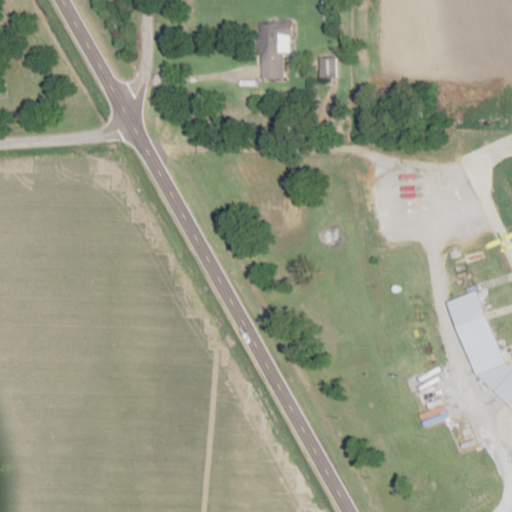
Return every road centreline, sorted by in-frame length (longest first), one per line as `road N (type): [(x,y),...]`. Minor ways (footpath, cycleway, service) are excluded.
road 1 (primary): [(59,0),(348,511)]
road 2 (track): [(417,167),(433,190),(452,331),(511,503)]
road 3 (residential): [(144,148),(364,151),(417,167)]
road 4 (residential): [(0,142),(78,138),(125,116)]
